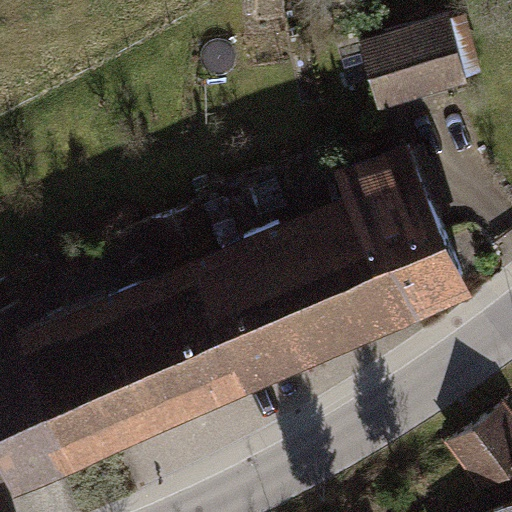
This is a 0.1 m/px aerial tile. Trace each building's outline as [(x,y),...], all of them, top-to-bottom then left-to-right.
[(380,98),(470,73),(450,2),(360,27),(380,98)] [(16,478),(476,283),(410,127),(339,157),(348,179),(319,192),(303,150),(198,187),(201,195),(150,213),(167,256),(0,327),(0,470),(11,466),(16,478)] [(511,404),(505,394),(445,434),(483,490),(511,470),(511,404)] [(0,511),(12,511),(0,480),(0,511)] [(511,511),(511,494),(466,511),(511,511)]
